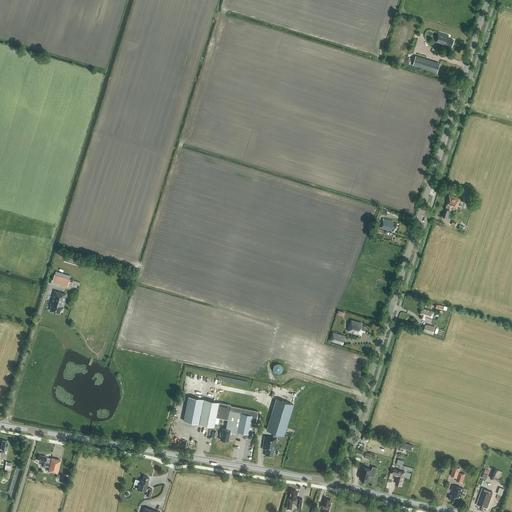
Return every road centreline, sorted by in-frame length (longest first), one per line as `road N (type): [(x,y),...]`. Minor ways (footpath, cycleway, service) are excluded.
road 1 (tertiary): [(335,482),(486,0)]
road 2 (secondary): [(335,482),(38,430)]
road 3 (secondary): [(455,511),(335,482)]
